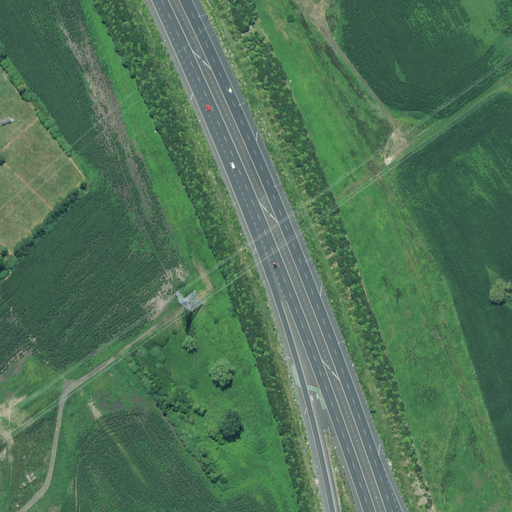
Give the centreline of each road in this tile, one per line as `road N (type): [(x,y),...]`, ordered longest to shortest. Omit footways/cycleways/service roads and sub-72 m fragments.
road 1 (motorway): [(182,0),(266,182),(364,435)]
road 2 (motorway): [(273,253),(159,0)]
road 3 (motorway): [(369,511),(273,253)]
road 4 (motorway): [(333,511),(273,253)]
